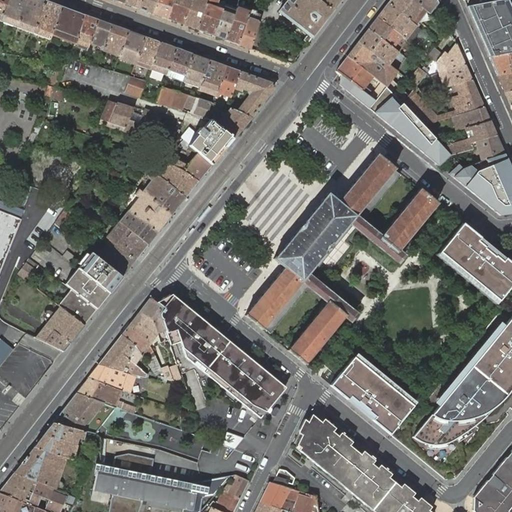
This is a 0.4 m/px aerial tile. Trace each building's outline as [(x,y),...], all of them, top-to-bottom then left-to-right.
[(7,0),(0,20),(16,27),(26,0),(7,0)] [(44,0),(26,0),(16,27),(33,33),(45,0),(44,0)] [(45,0),(33,33),(49,39),(51,34),(61,7),(45,0)] [(138,8),(140,0),(124,0),(123,3),(138,8)] [(152,13),(157,0),(140,0),(138,8),(152,13)] [(157,0),(152,13),(167,19),(173,0),(157,0)] [(190,0),(173,0),(167,19),(182,24),(190,0)] [(190,0),(182,24),(197,29),(208,0),(190,0)] [(224,4),(225,2),(218,0),(208,0),(197,29),(213,35),(222,11),(224,4)] [(289,0),(280,12),(308,34),(304,39),(309,42),(312,37),(313,38),(334,11),(319,0),(289,0)] [(319,0),(334,11),(341,0),(319,0)] [(426,11),(412,0),(390,0),(388,3),(415,25),(417,23),(426,11)] [(430,14),(438,3),(436,0),(412,0),(426,11),(430,14)] [(511,11),(507,0),(497,0),(466,6),(485,49),(489,57),(511,52),(511,11)] [(421,29),(418,26),(415,25),(388,3),(377,18),(402,37),(405,39),(410,44),(421,29)] [(225,40),(236,8),(224,4),(222,11),(213,35),(225,40)] [(249,12),(250,8),(238,4),(236,8),(249,12)] [(83,15),(61,7),(51,34),(56,36),(62,39),(64,40),(71,42),(75,44),(83,15)] [(225,40),(238,44),(249,12),(236,8),(225,40)] [(257,11),(250,8),(249,12),(238,44),(251,49),(262,15),(256,13),(257,11)] [(97,20),(83,15),(75,44),(74,46),(87,50),(90,42),(97,20)] [(377,18),(368,28),(396,50),(399,46),(396,44),(402,37),(377,18)] [(112,25),(97,20),(90,42),(104,47),(112,25)] [(128,31),(112,25),(104,47),(103,50),(108,52),(109,49),(117,52),(116,55),(119,56),(128,31)] [(368,28),(358,42),(388,65),(394,57),(399,52),(396,50),(368,28)] [(145,37),(128,31),(119,56),(118,58),(135,64),(136,60),(145,37)] [(160,42),(145,37),(136,60),(135,64),(130,76),(125,91),(140,97),(146,81),(150,69),(152,66),(160,42)] [(176,48),(160,42),(152,66),(150,69),(166,75),(176,48)] [(385,86),(386,87),(392,79),(397,72),(388,65),(358,42),(347,57),(372,76),(382,84),(385,86)] [(466,65),(456,43),(447,53),(443,51),(441,54),(434,62),(438,74),(466,65)] [(192,54),(176,48),(166,75),(169,76),(171,71),(182,75),(180,80),(182,81),(192,54)] [(434,62),(441,54),(434,48),(427,57),(432,60),(434,62)] [(399,52),(394,57),(400,61),(404,56),(399,52)] [(511,52),(489,57),(496,75),(511,72),(511,52)] [(209,60),(192,54),(182,81),(186,82),(187,78),(201,83),(209,60)] [(347,57),(337,70),(342,74),(368,94),(370,91),(364,86),(372,76),(347,57)] [(225,66),(209,60),(201,83),(199,87),(198,90),(201,91),(202,87),(216,92),(225,66)] [(66,64),(58,63),(56,68),(49,85),(57,87),(66,64)] [(472,79),(466,65),(438,74),(442,88),(448,86),(472,79)] [(240,71),(225,66),(216,92),(215,96),(217,97),(218,94),(219,92),(230,96),(233,88),(240,71)] [(419,68),(409,81),(416,86),(426,74),(426,73),(423,71),(419,68)] [(171,71),(169,76),(180,80),(182,75),(171,71)] [(272,83),(240,71),(233,88),(242,91),(243,88),(248,90),(248,91),(247,91),(248,94),(249,94),(250,95),(241,106),(240,108),(237,111),(251,118),(273,89),(272,83)] [(511,72),(496,75),(504,91),(511,89),(511,72)] [(368,94),(342,74),(339,84),(499,215),(511,214),(511,171),(510,166),(504,153),(481,160),(477,161),(468,166),(463,168),(462,167),(451,155),(443,147),(434,138),(423,126),(400,101),(408,95),(392,79),(386,87),(384,89),(376,100),(375,100),(372,97),(368,94)] [(187,78),(186,82),(199,87),(201,83),(187,78)] [(484,107),(472,79),(448,86),(455,110),(436,116),(414,93),(418,89),(416,86),(412,91),(408,95),(400,101),(423,126),(440,120),(446,118),(453,116),(456,115),(460,114),(484,107)] [(375,100),(376,100),(384,89),(386,87),(385,86),(382,84),(372,97),(375,100)] [(49,85),(48,85),(45,94),(64,99),(66,90),(49,85)] [(176,91),(162,87),(157,102),(171,107),(171,106),(176,91)] [(202,87),(201,91),(215,96),(216,92),(202,87)] [(179,92),(176,91),(171,106),(183,109),(184,106),(188,95),(179,92)] [(190,112),(193,114),(205,118),(211,102),(199,98),(196,97),(188,95),(184,106),(192,108),(190,112)] [(107,126),(117,103),(109,101),(108,105),(100,124),(107,126)] [(123,131),(129,119),(132,112),(133,108),(117,103),(107,126),(123,131)] [(457,131),(465,129),(490,121),(484,107),(460,114),(456,115),(453,116),(457,131)] [(233,138),(251,118),(237,111),(234,109),(231,108),(219,122),(222,123),(219,126),(233,138)] [(123,131),(149,138),(155,124),(159,114),(144,110),(142,115),(132,112),(129,119),(123,131)] [(149,138),(174,146),(180,131),(158,125),(162,115),(159,114),(155,124),(149,138)] [(206,124),(202,129),(225,148),(230,143),(233,138),(219,126),(211,119),(206,124)] [(469,139),(443,147),(451,155),(459,153),(472,149),(471,147),(470,143),(475,141),(496,135),(490,121),(465,129),(465,131),(471,129),(473,135),(468,137),(469,139)] [(225,148),(202,129),(200,127),(196,133),(189,127),(182,137),(184,139),(178,147),(188,150),(189,147),(192,149),(197,153),(211,165),(225,148)] [(36,134),(32,132),(27,143),(31,144),(36,134)] [(476,158),(477,161),(481,160),(504,153),(496,135),(475,141),(470,143),(471,147),(477,146),(480,157),(476,158)] [(168,155),(164,161),(168,163),(198,181),(211,165),(197,153),(187,165),(168,155)] [(451,155),(462,167),(463,168),(468,166),(459,153),(451,155)] [(283,267),(244,315),(262,329),(394,168),(377,154),(338,202),(327,193),(273,259),(283,267)] [(155,173),(185,197),(198,181),(168,163),(160,173),(157,171),(155,173)] [(142,192),(171,215),(185,197),(155,173),(151,170),(151,171),(147,176),(152,180),(142,192)] [(8,188),(0,184),(0,196),(4,199),(8,188)] [(51,186),(49,192),(72,199),(74,195),(76,194),(51,186)] [(157,232),(171,215),(142,192),(139,189),(134,194),(138,197),(128,210),(157,232)] [(398,250),(437,203),(419,189),(380,238),(397,252),(398,250)] [(73,211),(66,206),(54,223),(61,228),(73,211)] [(148,244),(157,232),(128,210),(125,214),(122,217),(118,222),(148,244)] [(0,271),(21,219),(0,211),(0,271)] [(135,260),(148,244),(118,222),(113,218),(102,233),(135,260)] [(511,265),(485,242),(462,224),(436,255),(495,304),(511,283),(511,265)] [(122,276),(135,260),(102,233),(98,238),(106,244),(109,247),(102,254),(100,252),(91,246),(88,250),(91,252),(122,276)] [(109,247),(106,244),(100,252),(102,254),(109,247)] [(62,256),(73,264),(77,258),(67,250),(62,256)] [(109,293),(122,276),(91,252),(85,258),(78,268),(107,291),(109,293)] [(38,265),(29,258),(26,262),(35,269),(38,265)] [(26,262),(18,273),(27,280),(35,269),(26,262)] [(103,301),(109,293),(107,291),(78,268),(77,268),(71,276),(65,284),(71,289),(74,290),(97,309),(100,305),(102,302),(103,301)] [(61,307),(74,290),(71,289),(58,305),(61,307)] [(84,325),(97,309),(74,290),(61,307),(84,325)] [(285,387),(171,294),(156,302),(156,303),(162,308),(159,313),(161,319),(163,324),(165,330),(170,345),(179,342),(184,357),(260,418),(285,387)] [(162,308),(156,303),(150,299),(140,311),(153,320),(155,328),(157,333),(165,330),(163,324),(161,319),(159,313),(162,308)] [(44,323),(34,337),(41,340),(63,351),(69,343),(84,325),(61,307),(58,305),(53,300),(48,306),(47,308),(47,310),(42,316),(47,320),(44,323)] [(287,350),(304,364),(343,318),(345,315),(328,301),(287,350)] [(153,320),(140,311),(131,322),(144,332),(147,338),(149,343),(157,333),(155,328),(153,320)] [(511,315),(413,437),(420,441),(428,444),(444,443),(451,440),(461,434),(473,427),(494,401),(511,379),(511,315)] [(131,322),(122,335),(138,350),(140,353),(143,357),(153,351),(150,344),(149,343),(147,338),(144,332),(131,322)] [(122,335),(112,347),(131,362),(135,357),(133,356),(138,350),(122,335)] [(112,347),(99,364),(120,370),(144,377),(145,373),(131,362),(112,347)] [(356,353),(330,385),(339,393),(389,434),(415,402),(356,353)] [(99,364),(88,378),(112,386),(115,378),(117,379),(120,370),(99,364)] [(173,380),(180,379),(180,377),(177,365),(169,368),(173,380)] [(165,378),(173,380),(169,368),(162,370),(165,378)] [(119,389),(115,387),(112,386),(88,378),(76,393),(116,407),(122,409),(124,404),(115,400),(119,389)] [(116,407),(76,393),(53,422),(84,430),(94,433),(116,407)] [(300,435),(296,444),(300,447),(298,450),(326,473),(328,471),(345,485),(343,487),(365,505),(367,503),(378,511),(427,511),(427,510),(430,506),(419,497),(416,500),(411,496),(413,493),(402,483),(399,486),(388,477),(390,474),(379,464),(376,468),(371,463),(374,460),(362,451),(359,454),(348,445),(351,442),(340,432),(337,435),(332,431),(334,428),(323,418),(320,422),(317,419),(311,414),(307,422),(300,435)] [(298,433),(300,435),(307,422),(305,420),(298,433)] [(84,430),(53,422),(44,435),(75,444),(77,438),(81,440),(84,430)] [(226,431),(222,443),(235,448),(240,436),(226,431)] [(75,444),(44,435),(34,447),(67,457),(80,462),(82,457),(75,454),(75,451),(73,451),(75,444)] [(89,453),(92,455),(95,455),(98,447),(92,445),(91,449),(89,453)] [(14,473),(55,489),(67,457),(34,447),(14,473)] [(472,510),(473,511),(510,511),(511,510),(511,449),(472,498),(480,504),(472,510)] [(83,463),(89,465),(92,455),(89,453),(86,452),(83,463)] [(142,499),(177,506),(183,507),(192,509),(195,491),(190,489),(98,470),(94,489),(99,490),(112,492),(142,499)] [(328,471),(326,473),(343,487),(345,485),(328,471)] [(0,492),(47,511),(70,511),(76,497),(55,489),(14,473),(0,490),(0,492)] [(191,482),(190,489),(195,491),(192,509),(183,507),(181,511),(200,511),(203,497),(220,493),(222,490),(228,483),(233,477),(235,475),(191,482)] [(239,498),(248,480),(238,476),(235,475),(233,477),(236,479),(233,486),(228,483),(222,490),(239,498)] [(275,476),(272,483),(286,487),(289,480),(275,476)] [(317,511),(317,506),(315,497),(293,490),(286,487),(272,483),(270,482),(261,500),(284,509),(292,511),(294,511),(297,505),(287,502),(289,497),(302,501),(298,511),(308,511),(310,511),(317,511)] [(221,511),(232,511),(239,498),(222,490),(220,493),(222,494),(217,503),(213,501),(208,506),(212,507),(221,511)] [(47,511),(0,492),(0,511),(47,511)] [(137,511),(142,499),(112,492),(107,511),(137,511)] [(292,511),(284,509),(261,500),(254,511),(292,511)] [(378,511),(367,503),(365,505),(373,511),(378,511)]
